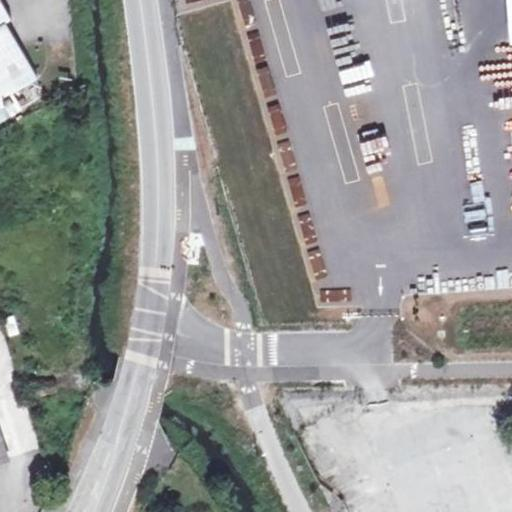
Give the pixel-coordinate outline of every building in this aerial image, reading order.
[(0,0),(0,101),(38,79),(5,24),(11,20),(0,0)] [(511,214),(469,226),(465,211),(411,225),(425,278),(511,254),(511,214)] [(511,288),(502,295),(511,312),(511,288)] [(54,380),(41,382),(38,375),(28,378),(33,396),(57,391),(54,380)] [(0,461),(8,459),(0,433),(0,461)]
